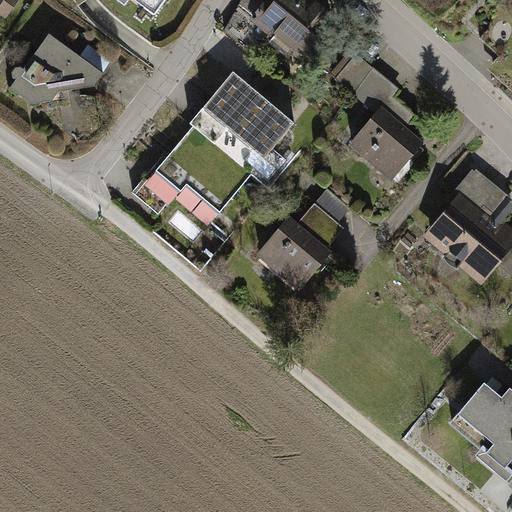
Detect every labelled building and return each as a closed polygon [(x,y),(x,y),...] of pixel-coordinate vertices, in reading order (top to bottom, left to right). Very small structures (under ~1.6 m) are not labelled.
[(0,0),(0,16),(4,20),(20,0),(0,0)] [(167,0),(131,0),(156,17),(167,0)] [(263,35),(302,64),(340,14),(321,0),(270,0),(269,2),(266,0),(246,0),(223,33),(250,53),(263,35)] [(103,70),(48,34),(10,89),(32,104),(49,102),(57,92),(93,86),(103,70)] [(392,181),(427,143),(405,123),(413,114),(391,95),(398,88),(358,53),(335,79),(371,111),(345,140),(392,181)] [(294,118),(234,67),(203,104),(264,154),(294,118)] [(197,121),(140,186),(160,203),(176,185),(210,215),(251,168),(197,121)] [(504,198),(471,171),(417,237),(480,287),(511,247),(511,233),(490,215),(504,198)] [(286,219),(251,258),(291,293),(328,252),(322,246),(337,229),(331,223),(343,210),(323,193),(293,226),(286,219)] [(506,484),(511,476),(511,392),(511,391),(502,402),(484,386),(449,426),(476,449),(472,454),(506,484)]
